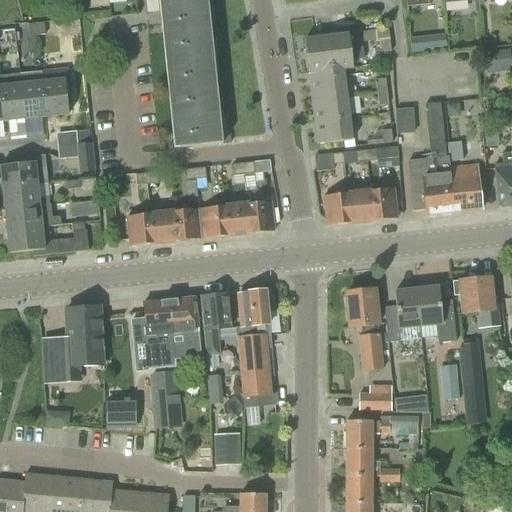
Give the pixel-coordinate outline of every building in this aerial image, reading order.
[(207,0),(164,0),(179,149),(223,145),(207,0)] [(37,36),(36,24),(29,25),(30,37),(37,36)] [(43,24),(36,24),(37,36),(45,36),(43,24)] [(9,30),(9,44),(21,44),(20,29),(9,30)] [(363,43),(378,41),(380,54),(390,53),(388,30),(362,33),(363,43)] [(416,50),(451,48),(451,34),(415,36),(416,50)] [(349,36),(305,40),(308,75),(307,75),(308,81),(310,80),(344,77),(343,70),(352,69),(351,61),(363,60),(362,48),(350,49),(349,36)] [(511,48),(497,49),(497,70),(511,70),(511,48)] [(41,72),(42,83),(46,118),(69,116),(64,69),(41,72)] [(20,75),(0,77),(0,95),(3,123),(24,121),(20,75)] [(26,75),(20,75),(24,121),(46,118),(42,83),(27,85),(26,75)] [(310,80),(312,101),(346,98),(344,77),(310,80)] [(375,81),(378,107),(388,106),(385,80),(375,81)] [(346,98),(312,101),(315,123),(349,119),(346,98)] [(479,101),(452,102),(453,117),(480,115),(479,101)] [(453,214),(447,158),(446,158),(440,104),(424,106),(430,160),(408,162),(413,213),(425,211),(426,217),(453,214)] [(414,134),(413,110),(394,111),(396,135),(414,134)] [(349,119),(315,123),(317,146),(352,141),(349,119)] [(380,132),(382,145),(392,144),(390,131),(380,132)] [(498,145),(497,132),(484,133),(485,146),(498,145)] [(76,133),(56,134),(57,148),(76,146),(76,145),(76,133)] [(447,145),(449,163),(462,161),(460,143),(447,145)] [(88,145),(76,146),(78,159),(78,164),(94,163),(92,145),(88,145)] [(76,146),(57,148),(58,161),(78,159),(76,146)] [(398,159),(397,148),(355,152),(356,163),(398,159)] [(511,208),(511,148),(511,149),(511,154),(501,155),(503,166),(494,167),(498,210),(511,208)] [(333,170),(333,166),(344,165),(343,154),(314,157),(316,172),(333,170)] [(0,166),(0,168),(2,190),(38,186),(48,185),(45,156),(29,157),(30,164),(0,166)] [(448,158),(447,158),(453,214),(482,212),(477,167),(449,169),(448,158)] [(253,163),(242,165),(244,176),(254,175),(253,163)] [(244,176),(242,165),(232,166),(233,177),(244,176)] [(205,169),(195,170),(196,181),(207,179),(205,169)] [(196,181),(195,170),(184,171),(185,182),(196,181)] [(157,173),(146,174),(147,186),(158,184),(157,173)] [(147,186),(146,174),(136,175),(137,187),(147,186)] [(85,181),(67,183),(68,190),(80,189),(80,192),(82,192),(91,191),(90,181),(85,181)] [(2,190),(5,211),(39,207),(50,206),(49,199),(39,200),(38,186),(2,190)] [(393,190),(370,193),(373,223),(397,221),(393,190)] [(370,193),(347,195),(350,225),(373,223),(370,193)] [(350,225),(347,195),(324,197),(327,228),(350,225)] [(98,202),(88,203),(90,217),(99,216),(98,202)] [(270,203),(247,205),(250,236),(273,233),(270,203)] [(247,205),(224,208),(227,238),(250,236),(247,205)] [(5,211),(7,232),(42,229),(60,227),(60,219),(52,219),(50,206),(39,207),(5,211)] [(227,238),(224,208),(201,210),(204,241),(227,238)] [(197,211),(173,213),(176,244),(200,241),(197,211)] [(173,213),(150,215),(153,246),(176,244),(173,213)] [(153,246),(150,215),(127,218),(130,249),(153,246)] [(84,224),(72,226),(73,240),(87,239),(86,231),(85,231),(84,224)] [(42,229),(7,232),(9,255),(32,253),(34,258),(58,255),(56,241),(44,243),(42,229)] [(491,280),(453,284),(454,298),(460,297),(462,316),(483,314),(484,330),(499,328),(496,301),(493,301),(491,280)] [(415,291),(421,340),(437,339),(438,344),(456,343),(452,302),(440,303),(438,289),(415,291)] [(374,327),(379,326),(375,291),(347,294),(350,330),(361,329),(362,338),(359,338),(363,373),(383,371),(379,335),(375,336),(374,327)] [(387,344),(421,340),(415,291),(395,293),(396,307),(384,308),(387,344)] [(238,341),(265,338),(267,338),(266,327),(269,327),(266,292),(248,294),(248,295),(238,296),(242,339),(238,340),(238,341)] [(201,299),(204,331),(207,357),(220,356),(217,330),(230,329),(227,296),(201,299)] [(195,299),(167,302),(170,336),(179,335),(181,357),(200,355),(195,299)] [(170,336),(167,302),(143,304),(148,360),(168,358),(166,336),(170,336)] [(80,360),(102,358),(98,309),(66,312),(68,336),(56,337),(60,383),(82,381),(80,360)] [(265,338),(238,341),(245,409),(256,408),(255,396),(270,395),(265,338)] [(465,427),(486,424),(478,340),(462,341),(463,349),(457,349),(465,427)] [(459,400),(456,371),(440,372),(442,401),(459,400)] [(154,382),(158,424),(173,423),(168,372),(153,373),(154,382)] [(224,375),(212,376),(214,404),(226,403),(224,375)] [(369,387),(368,394),(359,394),(358,412),(391,412),(392,388),(369,387)] [(139,391),(139,409),(148,410),(149,391),(139,391)] [(431,395),(399,397),(400,414),(432,412),(431,395)] [(105,398),(106,428),(135,428),(134,412),(133,398),(105,398)] [(50,412),(50,426),(74,426),(74,412),(50,412)] [(346,423),(346,451),(373,451),(373,435),(390,435),(390,436),(417,437),(417,418),(379,417),(379,423),(346,423)] [(240,466),(239,435),(214,436),(215,467),(240,466)] [(346,451),(346,467),(349,467),(349,478),(373,478),(373,477),(378,477),(379,470),(379,464),(373,464),(373,451),(346,451)] [(378,477),(378,483),(390,483),(390,470),(379,470),(378,477)] [(390,470),(390,483),(399,483),(399,477),(421,477),(421,470),(390,470)] [(22,511),(51,511),(54,479),(25,476),(24,484),(25,484),(22,511)] [(346,488),(346,505),(372,505),(373,478),(349,478),(349,488),(346,488)] [(51,511),(80,511),(83,481),(54,479),(51,511)] [(0,511),(22,511),(25,484),(24,484),(0,481),(0,511)] [(109,511),(112,484),(83,481),(80,511),(109,511)] [(109,511),(137,511),(139,494),(112,492),(112,484),(109,511)] [(139,494),(137,511),(167,511),(169,497),(139,494)] [(265,511),(265,496),(240,495),(240,508),(221,508),(220,511),(265,511)] [(482,511),(484,505),(466,501),(462,511),(482,511)]
